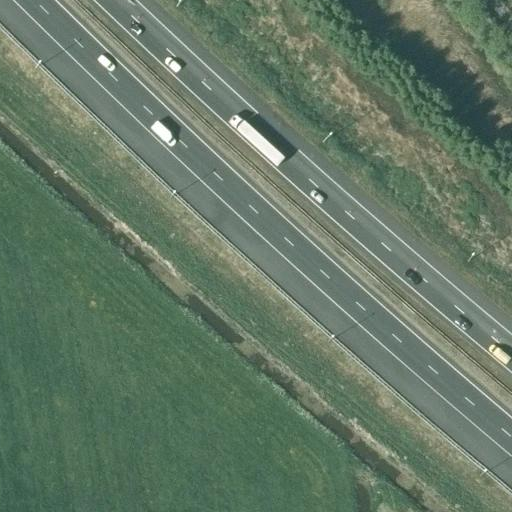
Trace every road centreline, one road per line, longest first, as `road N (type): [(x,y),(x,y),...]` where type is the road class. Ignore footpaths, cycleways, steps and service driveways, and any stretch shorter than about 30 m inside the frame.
road 1 (motorway): [(33,0),(363,316),(511,439)]
road 2 (motorway): [(511,358),(113,0)]
